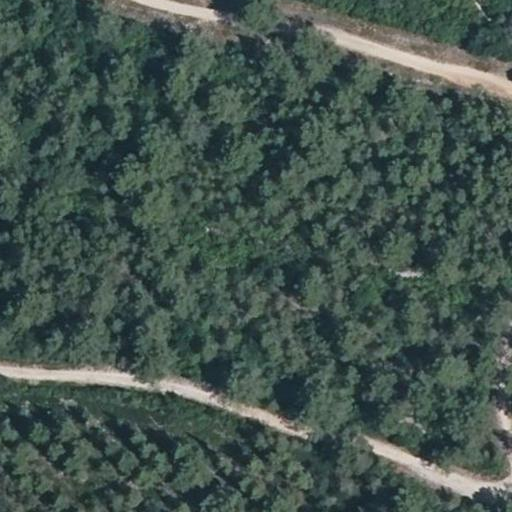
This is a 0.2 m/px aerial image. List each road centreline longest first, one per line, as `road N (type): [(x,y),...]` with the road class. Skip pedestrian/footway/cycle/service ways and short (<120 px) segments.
road 1 (track): [(0,376),(128,387),(485,491),(511,485)]
road 2 (track): [(511,99),(311,35),(160,0)]
